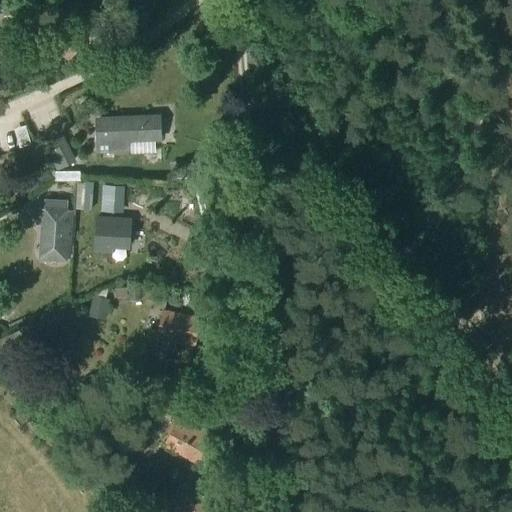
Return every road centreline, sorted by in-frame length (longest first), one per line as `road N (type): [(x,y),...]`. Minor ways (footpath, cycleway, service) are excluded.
road 1 (track): [(231,0),(260,511)]
road 2 (track): [(296,32),(334,145),(390,240),(511,388)]
road 3 (track): [(193,0),(103,59),(0,104)]
